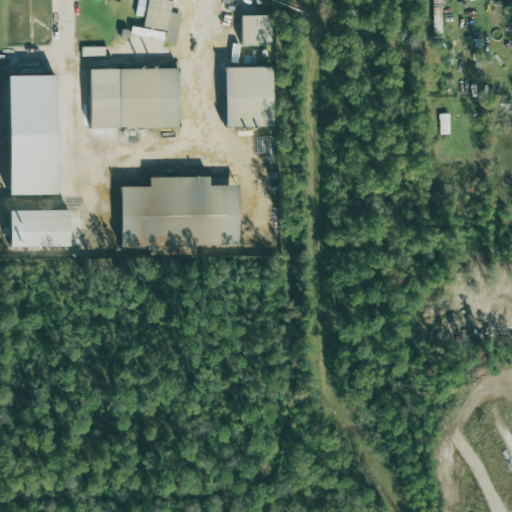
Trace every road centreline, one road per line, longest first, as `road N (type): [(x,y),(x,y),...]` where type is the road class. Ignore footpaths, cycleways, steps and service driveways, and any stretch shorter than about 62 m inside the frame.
road 1 (residential): [(314,0),(325,349),(332,383),(409,505)]
road 2 (residential): [(206,0),(189,51),(191,79),(217,134),(221,167),(177,215)]
